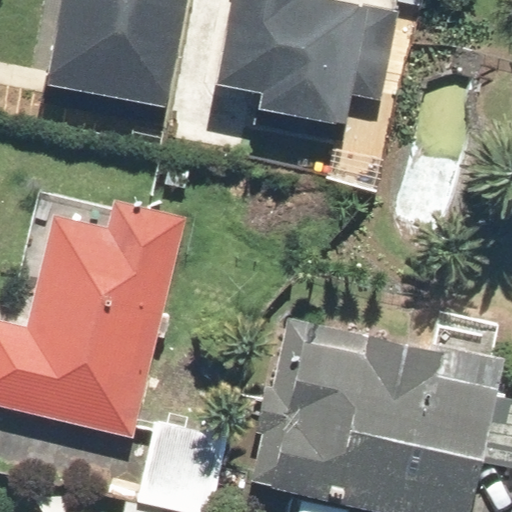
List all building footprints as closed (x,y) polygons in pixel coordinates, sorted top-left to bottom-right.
[(167,0),(45,0),(28,88),(145,111),(167,0)] [(376,105),(390,20),(281,2),(280,0),(214,0),(200,90),(243,97),(240,112),(332,127),(337,98),(376,105)] [(162,222),(37,195),(7,334),(0,331),(0,411),(116,436),(162,222)] [(277,331),(270,389),(253,387),(243,474),(256,476),(253,503),(330,511),(463,511),(469,465),(511,470),(511,402),(481,398),(486,356),(277,331)] [(204,511),(211,434),(141,428),(134,509),(164,511),(204,511)]
